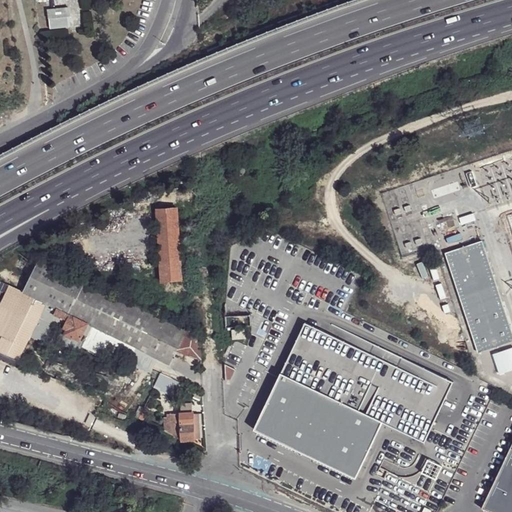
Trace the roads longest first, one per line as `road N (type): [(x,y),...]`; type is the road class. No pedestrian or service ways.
road 1 (motorway): [(434,0),(241,67),(0,181)]
road 2 (motorway): [(185,132),(358,61),(511,13)]
road 3 (secondary): [(0,434),(217,490)]
road 4 (motorway): [(0,243),(185,132)]
road 5 (motorway): [(0,220),(185,132)]
road 6 (residential): [(146,59),(0,137)]
road 7 (unclassified): [(217,490),(207,336)]
